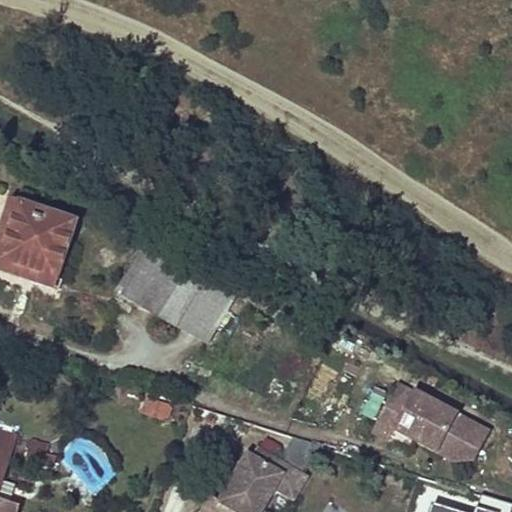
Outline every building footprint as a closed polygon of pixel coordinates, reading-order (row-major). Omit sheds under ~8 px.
[(0,263),(0,252),(17,205),(12,204),(0,238),(0,273),(55,292),(57,285),(0,263)] [(0,252),(0,263),(57,285),(78,227),(17,205),(0,252)] [(181,328),(194,306),(207,283),(218,263),(193,249),(182,269),(144,246),(118,291),(181,328)] [(251,306),(279,322),(290,302),(262,287),(251,306)] [(472,428),(399,386),(372,433),(389,442),(394,433),(414,445),(437,457),(445,443),(459,451),(472,428)] [(489,438),(472,428),(459,451),(445,443),(437,457),(454,466),(473,466),(489,438)] [(16,435),(0,430),(0,459),(8,462),(16,435)] [(414,445),(394,433),(389,442),(409,453),(414,445)] [(49,445),(34,440),(31,448),(46,453),(49,445)] [(43,464),(44,458),(46,453),(31,448),(28,459),(43,464)] [(204,511),(269,511),(280,495),(296,504),(310,480),(259,451),(254,460),(250,458),(222,506),(211,500),(204,511)] [(17,511),(18,510),(7,507),(0,504),(0,488),(8,462),(0,459),(0,511),(17,511)] [(510,511),(511,506),(511,502),(483,494),(477,511),(458,511),(435,505),(432,511),(510,511)]
